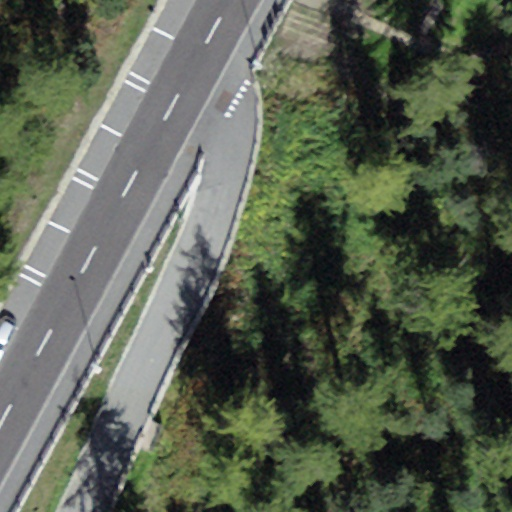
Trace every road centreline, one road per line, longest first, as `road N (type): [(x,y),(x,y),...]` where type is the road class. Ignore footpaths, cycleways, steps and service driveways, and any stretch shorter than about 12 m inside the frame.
road 1 (residential): [(224,13),(226,125),(212,209),(80,511)]
road 2 (tertiary): [(224,13),(0,425)]
